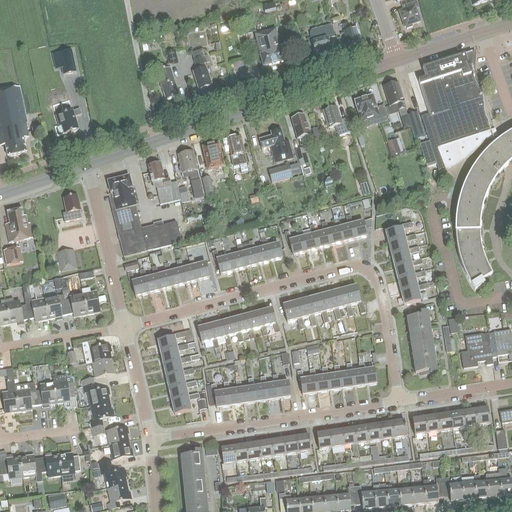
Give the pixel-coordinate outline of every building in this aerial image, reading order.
[(415,0),(409,0),(400,3),(402,11),(414,7),(415,10),(418,9),(415,0)] [(420,0),(424,10),(430,8),(433,19),(445,15),(440,0),(420,0)] [(440,0),(445,15),(458,12),(455,1),(456,0),(440,0)] [(273,4),(262,7),(264,13),(275,10),(273,4)] [(402,11),(398,12),(404,29),(405,28),(406,30),(412,28),(411,26),(420,23),(415,10),(414,7),(402,11)] [(241,22),(244,35),(254,32),(251,19),(241,22)] [(343,33),(347,48),(359,45),(355,30),(350,31),(348,24),(342,26),(344,33),(343,33)] [(331,26),(317,30),(311,31),(309,35),(314,55),(330,51),(327,40),(334,38),(331,26)] [(285,63),(281,51),(275,31),(255,36),(260,56),(263,69),(285,63)] [(71,51),(58,53),(63,76),(76,73),(71,51)] [(177,64),(174,52),(165,54),(168,67),(177,64)] [(429,143),(419,146),(426,169),(436,166),(438,174),(445,172),(448,171),(450,170),(453,169),(455,168),(457,166),(463,162),(468,159),(473,154),(477,150),(482,145),(486,139),(492,138),(493,140),(491,132),(488,123),(487,121),(486,119),(485,117),(485,115),(484,112),(484,110),(484,108),(483,104),(483,101),(482,97),(481,94),(479,90),(478,88),(476,84),(474,81),(473,77),(472,73),(472,70),(472,66),(471,66),(464,55),(435,65),(422,69),(427,84),(419,86),(428,116),(421,118),(429,143)] [(193,74),(198,91),(211,87),(206,70),(205,70),(203,65),(206,64),(204,58),(193,61),(197,72),(193,74)] [(179,98),(174,83),(169,69),(156,73),(166,102),(179,98)] [(389,108),(395,106),(397,111),(398,111),(400,119),(407,117),(405,109),(403,103),(404,103),(397,84),(383,88),(389,108)] [(7,158),(26,154),(23,140),(28,139),(26,131),(28,130),(19,88),(0,92),(0,147),(5,147),(7,158)] [(384,119),(381,108),(376,109),(372,97),(354,103),(358,115),(360,123),(378,117),(379,120),(384,119)] [(334,127),(338,138),(351,134),(347,120),(340,122),(336,108),(323,113),(328,129),(334,127)] [(72,133),(78,131),(74,118),(81,116),(79,111),(72,113),(72,112),(56,118),(59,128),(61,127),(64,135),(70,133),(70,134),(72,134),(72,133)] [(425,139),(417,114),(407,117),(415,142),(425,139)] [(303,117),(291,120),(297,140),(309,137),(303,117)] [(320,139),(318,129),(312,130),(314,141),(320,139)] [(293,159),(288,142),(283,143),(280,132),(271,134),(272,138),(260,142),(262,150),(270,148),(275,164),(293,159)] [(499,142),(495,145),(492,148),(489,150),(487,153),(484,156),(481,159),(479,161),(477,164),(475,168),(473,171),(471,174),(469,177),(467,181),(465,184),(464,187),(462,191),(461,194),(460,198),(459,202),(458,205),(457,209),(457,213),(456,217),(456,221),(455,225),(455,229),(455,232),(455,236),(456,240),(456,244),(457,248),(457,252),(458,255),(459,259),(460,262),(461,266),(463,269),(464,273),(465,276),(467,279),(469,283),(470,286),(474,292),(485,286),(482,281),(492,275),(485,262),(481,247),(479,233),(480,218),(484,203),(489,190),(491,187),(492,185),(493,183),(495,181),(496,179),(500,175),(503,171),(504,174),(503,171),(505,169),(507,167),(509,165),(511,163),(511,162),(511,133),(508,136),(503,139),(499,142)] [(246,165),(244,155),(240,137),(227,140),(232,158),(230,158),(232,168),(239,167),(241,175),(248,173),(246,165)] [(396,141),(387,144),(391,157),(400,154),(396,141)] [(215,174),(214,170),(224,168),(218,145),(202,149),(208,176),(215,174)] [(299,169),(308,166),(303,149),(294,151),(299,169)] [(191,184),(194,196),(202,194),(196,167),(198,166),(196,161),(194,161),(192,153),(178,157),(183,179),(193,177),(194,183),(191,184)] [(156,183),(164,181),(160,165),(148,168),(151,184),(152,184),(152,186),(156,185),(156,183)] [(271,185),(291,180),(288,167),(268,173),(271,185)] [(152,251),(173,246),(181,244),(175,223),(163,226),(162,222),(152,224),(153,229),(147,230),(146,228),(141,230),(135,207),(138,206),(134,189),(132,189),(129,177),(107,183),(110,195),(111,195),(115,211),(112,212),(123,259),(140,255),(140,254),(152,251)] [(213,194),(209,179),(202,180),(206,196),(213,194)] [(169,180),(164,181),(156,183),(156,185),(161,206),(180,202),(178,193),(176,184),(170,185),(169,180)] [(366,183),(359,185),(363,198),(370,195),(366,183)] [(186,189),(179,190),(182,204),(189,203),(186,189)] [(81,220),(79,212),(80,212),(77,197),(63,200),(66,215),(62,215),(64,224),(81,220)] [(32,240),(29,225),(27,225),(26,217),(23,218),(22,211),(7,214),(9,225),(5,226),(9,245),(32,240)] [(350,226),(354,241),(366,238),(363,223),(352,226),(350,217),(345,218),(348,227),(350,226)] [(350,226),(348,227),(340,229),(338,220),(333,222),(335,230),(338,230),(342,245),(354,241),(350,226)] [(326,233),(330,248),(342,245),(338,230),(335,230),(328,232),(325,224),(321,225),(323,234),(326,233)] [(385,233),(388,245),(404,241),(404,239),(402,232),(413,229),(411,224),(400,227),(401,229),(385,233)] [(213,238),(211,226),(203,228),(206,240),(213,238)] [(313,236),(317,251),(330,248),(326,233),(323,234),(316,236),(313,227),(309,228),(311,237),(313,236)] [(301,239),(305,254),(317,251),(313,236),(311,237),(303,239),(301,230),(297,231),(299,240),(301,239)] [(301,239),(299,240),(291,242),(289,233),(284,234),(287,243),(289,243),(293,257),(305,254),(301,239)] [(415,236),(404,239),(404,241),(388,245),(391,258),(408,254),(407,251),(405,244),(416,241),(415,236)] [(266,249),(269,264),(282,260),(278,245),(267,248),(265,239),(261,241),(263,249),(266,249)] [(266,249),(263,249),(255,251),(253,243),(248,244),(251,253),(253,252),(257,267),(269,264),(266,249)] [(253,252),(251,253),(243,255),(241,246),(236,247),(239,256),(241,255),(245,270),(257,267),(253,252)] [(411,266),(410,263),(408,256),(419,253),(418,248),(407,251),(408,254),(391,258),(394,270),(411,266)] [(23,264),(20,249),(7,251),(3,252),(6,268),(21,265),(23,264)] [(229,258),(232,273),(245,270),(241,255),(239,256),(231,258),(229,249),(224,250),(226,259),(229,258)] [(229,258),(226,259),(219,261),(216,252),(212,253),(214,262),(216,262),(220,277),(232,273),(229,258)] [(59,274),(76,272),(73,253),(56,255),(59,274)] [(193,268),(197,283),(209,280),(205,265),(195,267),(193,258),(188,260),(190,268),(193,268)] [(421,261),(410,263),(411,266),(394,270),(397,282),(414,278),(413,276),(411,268),(422,266),(421,261)] [(127,273),(139,269),(137,262),(125,266),(127,273)] [(193,268),(190,268),(183,270),(180,262),(176,263),(178,272),(180,271),(184,286),(197,283),(193,268)] [(180,271),(178,272),(170,274),(168,265),(164,266),(166,275),(168,274),(172,289),(184,286),(180,271)] [(168,274),(166,275),(158,277),(156,268),(151,269),(154,278),(156,277),(160,292),(172,289),(168,274)] [(156,277),(154,278),(146,280),(144,271),(139,272),(142,281),(144,281),(148,296),(160,292),(156,277)] [(424,273),(413,276),(414,278),(397,282),(401,295),(417,290),(416,288),(415,280),(425,278),(424,273)] [(92,274),(78,277),(79,283),(93,281),(92,274)] [(144,281),(142,281),(134,283),(132,274),(127,276),(129,285),(132,284),(135,299),(148,296),(144,281)] [(427,285),(416,288),(417,290),(401,295),(404,307),(420,303),(418,293),(428,290),(427,285)] [(348,308),(350,307),(358,305),(361,316),(365,314),(362,303),(360,304),(356,288),(344,291),(348,308)] [(88,291),(82,292),(82,296),(87,316),(100,314),(96,293),(89,295),(88,291)] [(348,308),(344,291),(331,294),(336,311),(338,310),(346,308),(348,319),(353,318),(350,307),(348,308)] [(82,296),(82,292),(80,293),(81,296),(69,299),(70,301),(64,302),(67,317),(73,315),(73,319),(87,316),(82,296)] [(336,311),(331,294),(319,298),(324,314),(326,313),(333,312),(336,322),(341,321),(338,310),(336,311)] [(25,307),(28,321),(34,320),(35,324),(48,321),(44,301),(31,303),(29,297),(24,298),(25,307)] [(63,297),(44,301),(48,321),(55,320),(56,323),(62,321),(61,318),(67,317),(64,302),(63,297)] [(98,299),(99,306),(106,304),(105,297),(98,299)] [(311,317),(314,317),(321,315),(324,325),(329,324),(326,313),(324,314),(319,298),(307,301),(311,317)] [(5,302),(6,305),(10,326),(17,324),(18,327),(24,326),(23,322),(28,321),(25,307),(20,308),(19,303),(13,304),(12,300),(5,302)] [(299,321),(302,320),(309,318),(312,329),(317,327),(314,317),(311,317),(307,301),(295,304),(299,321)] [(0,303),(1,306),(0,306),(0,327),(10,326),(6,305),(5,302),(0,303)] [(299,321),(295,304),(282,307),(287,324),(297,321),(300,332),(304,331),(302,320),(299,321)] [(261,313),(265,328),(273,326),(275,335),(280,334),(277,325),(275,325),(271,310),(261,313)] [(249,316),(253,331),(260,329),(263,338),(267,337),(265,328),(261,313),(249,316)] [(410,325),(407,325),(410,342),(413,341),(414,352),(411,353),(414,369),(417,369),(418,374),(425,373),(426,377),(437,375),(435,361),(432,344),(429,326),(427,313),(416,314),(417,318),(409,319),(410,325)] [(237,320),(241,334),(248,332),(251,341),(255,340),(253,331),(249,316),(237,320)] [(224,323),(228,338),(236,336),(238,344),(243,343),(241,334),(237,320),(224,323)] [(212,326),(216,341),(224,339),(226,348),(231,346),(228,338),(224,323),(212,326)] [(218,350),(216,341),(212,326),(197,330),(201,345),(212,342),(214,351),(218,350)] [(177,351),(176,349),(175,341),(185,339),(186,344),(193,342),(191,332),(173,337),(173,339),(157,342),(160,355),(177,351)] [(510,332),(488,335),(490,349),(492,360),(498,359),(497,358),(508,356),(509,364),(511,363),(511,345),(511,346),(510,332)] [(467,354),(461,355),(463,371),(477,369),(477,364),(485,363),(486,367),(493,366),(492,360),(490,349),(488,335),(482,336),(464,338),(467,354)] [(109,346),(97,348),(96,341),(81,345),(85,366),(92,365),(111,361),(109,354),(111,353),(109,346)] [(194,345),(176,349),(177,351),(160,355),(163,367),(180,363),(179,361),(177,354),(195,350),(194,345)] [(320,354),(318,347),(306,350),(307,357),(320,354)] [(291,351),(293,366),(300,365),(297,350),(291,351)] [(235,360),(233,353),(225,355),(227,362),(235,360)] [(75,366),(73,354),(66,356),(68,367),(75,366)] [(290,366),(288,354),(282,356),(284,367),(290,366)] [(197,357),(190,359),(179,361),(180,363),(163,367),(166,379),(182,376),(182,373),(180,366),(198,362),(197,357)] [(111,361),(92,365),(95,380),(115,375),(114,368),(112,368),(111,361)] [(362,372),(364,388),(376,386),(374,370),(364,372),(363,364),(358,364),(360,373),(362,372)] [(349,374),(352,390),(364,388),(362,372),(360,373),(352,374),(351,366),(346,366),(347,374),(349,374)] [(337,376),(339,392),(352,390),(349,374),(347,374),(340,376),(339,367),(334,368),(335,376),(337,376)] [(325,378),(327,393),(339,392),(337,376),(335,376),(327,377),(326,369),(322,370),(323,378),(325,378)] [(193,371),(182,373),(182,376),(166,379),(168,392),(185,388),(185,386),(183,378),(194,376),(193,371)] [(312,380),(314,395),(327,393),(325,378),(323,378),(315,379),(314,371),(309,372),(311,380),(312,380)] [(18,414),(15,393),(12,372),(5,373),(8,394),(2,395),(5,415),(18,414)] [(312,380),(311,380),(303,381),(302,373),(297,374),(298,382),(300,382),(302,397),(314,395),(312,380)] [(276,385),(274,386),(266,387),(264,374),(259,374),(261,387),(263,387),(266,403),(278,401),(276,385)] [(238,391),(241,406),(253,405),(251,389),(249,389),(241,390),(239,377),(235,378),(237,391),(238,391)] [(276,385),(278,401),(290,399),(288,383),(278,385),(277,377),(272,377),(274,386),(276,385)] [(75,399),(73,384),(72,381),(69,379),(53,382),(56,405),(64,404),(69,404),(69,400),(75,399)] [(226,393),(228,408),(241,406),(238,391),(237,391),(229,392),(227,379),(223,380),(225,393),(226,393)] [(83,388),(94,386),(93,380),(81,382),(83,388)] [(251,389),(253,405),(266,403),(263,387),(261,387),(254,389),(252,381),(248,381),(249,389),(251,389)] [(56,405),(53,382),(51,382),(51,385),(40,387),(40,392),(35,393),(37,407),(42,407),(43,410),(49,409),(49,406),(56,405)] [(185,388),(168,392),(171,404),(188,400),(187,398),(186,390),(196,388),(195,383),(185,386),(185,388)] [(31,408),(37,407),(35,393),(34,385),(15,388),(15,393),(18,414),(32,412),(31,408)] [(94,386),(83,388),(84,394),(87,393),(90,408),(109,404),(108,397),(109,397),(108,389),(95,392),(94,386)] [(226,393),(225,393),(217,394),(216,386),(211,387),(212,395),(214,395),(216,410),(228,408),(226,393)] [(198,395),(187,398),(188,400),(171,404),(174,417),(191,413),(188,403),(199,400),(198,396),(198,395)] [(77,409),(76,402),(75,399),(69,400),(69,404),(64,404),(64,407),(65,409),(67,409),(69,409),(70,410),(77,409)] [(199,401),(198,402),(200,412),(207,410),(205,400),(199,401)] [(91,429),(103,427),(101,421),(114,419),(112,411),(111,411),(109,404),(90,408),(93,422),(89,423),(91,429)] [(475,412),(477,428),(490,426),(487,410),(475,412)] [(511,411),(499,414),(501,426),(511,423),(511,411)] [(477,428),(475,412),(462,413),(465,429),(477,428)] [(465,429),(462,413),(450,415),(452,431),(465,429)] [(452,431),(450,415),(437,417),(440,433),(452,431)] [(440,433),(437,417),(425,419),(427,435),(440,433)] [(427,435),(425,419),(412,421),(414,437),(427,435)] [(392,424),(394,440),(407,438),(404,422),(392,424)] [(394,440),(392,424),(379,426),(381,442),(394,440)] [(381,442),(379,426),(366,428),(369,444),(376,443),(381,442)] [(103,427),(91,429),(93,436),(104,433),(103,427)] [(109,447),(128,443),(127,436),(128,436),(126,428),(106,432),(109,447)] [(369,444),(366,428),(354,430),(356,446),(369,444)] [(344,448),(350,447),(350,453),(357,452),(356,446),(354,430),(341,432),(344,448)] [(329,434),(331,450),(344,448),(341,432),(329,434)] [(506,451),(504,432),(495,433),(498,452),(506,451)] [(331,450),(329,434),(316,436),(319,452),(331,450)] [(296,439),(298,455),(311,453),(308,437),(296,439)] [(283,441),(286,457),(298,455),(296,439),(283,441)] [(271,443),(273,459),(286,457),(283,441),(271,443)] [(128,443),(109,447),(112,462),(132,458),(131,450),(130,451),(128,443)] [(258,445),(261,461),(273,459),(271,443),(258,445)] [(376,443),(369,444),(371,455),(371,456),(372,456),(373,462),(383,461),(383,458),(378,459),(376,443)] [(246,446),(248,462),(261,461),(258,445),(246,446)] [(246,446),(233,448),(236,464),(248,462),(246,446)] [(236,464),(233,448),(221,450),(223,466),(236,464)] [(191,456),(180,457),(181,466),(184,466),(185,477),(182,477),(184,494),(187,494),(188,505),(185,505),(185,511),(207,511),(206,498),(204,483),(203,467),(201,452),(191,453),(191,456)] [(61,478),(58,457),(51,458),(51,455),(45,456),(45,459),(39,460),(41,475),(47,474),(48,479),(61,478)] [(58,457),(61,478),(75,476),(74,474),(80,473),(78,458),(72,459),(72,455),(58,457)] [(3,477),(4,482),(9,481),(22,480),(20,459),(12,460),(12,457),(6,458),(6,462),(1,462),(3,477)] [(20,459),(22,480),(36,478),(37,486),(42,485),(41,475),(39,460),(34,461),(33,457),(20,459)] [(100,471),(111,468),(110,462),(98,465),(100,471)] [(111,468),(100,471),(101,476),(104,476),(107,490),(126,487),(125,479),(126,479),(125,472),(112,474),(111,468)] [(488,500),(500,499),(498,472),(497,472),(498,483),(486,484),(488,500)] [(498,472),(500,499),(511,497),(511,483),(511,481),(507,482),(506,472),(498,472)] [(474,485),(475,501),(488,500),(486,484),(480,485),(479,478),(473,478),(474,485)] [(442,481),(443,499),(449,498),(450,504),(463,502),(461,486),(448,488),(448,480),(442,481)] [(423,490),(425,506),(438,505),(437,499),(443,499),(442,481),(436,481),(436,489),(429,489),(429,482),(423,483),(423,490)] [(291,492),(290,482),(275,483),(276,494),(291,492)] [(461,486),(463,502),(475,501),(474,485),(461,486)] [(378,487),(373,487),(375,511),(387,510),(387,509),(386,494),(385,488),(385,486),(378,487)] [(126,487),(107,490),(110,505),(107,506),(107,511),(108,511),(119,510),(118,504),(131,501),(129,494),(128,494),(126,487)] [(354,489),(356,507),(362,507),(362,511),(375,511),(373,487),(372,487),(373,495),(361,496),(360,488),(354,489)] [(387,509),(387,510),(400,508),(398,492),(392,493),(391,487),(385,488),(386,494),(387,509)] [(265,496),(264,489),(251,491),(252,498),(265,496)] [(336,498),(337,511),(350,511),(350,508),(356,507),(354,489),(348,490),(349,497),(336,498)] [(411,491),(413,507),(425,506),(423,490),(411,491)] [(398,492),(400,508),(413,507),(411,491),(398,492)] [(48,499),(50,511),(66,508),(64,496),(48,499)] [(278,496),(279,501),(279,511),(299,511),(298,502),(291,503),(290,497),(285,498),(285,496),(278,496)] [(323,499),(324,511),(337,511),(336,498),(323,499)] [(311,501),(311,511),(324,511),(323,499),(311,501)] [(238,511),(264,511),(264,510),(266,510),(265,500),(260,501),(261,510),(248,511),(248,510),(238,511)] [(42,510),(41,501),(33,502),(34,511),(42,510)] [(311,511),(311,501),(298,502),(299,511),(311,511)]
